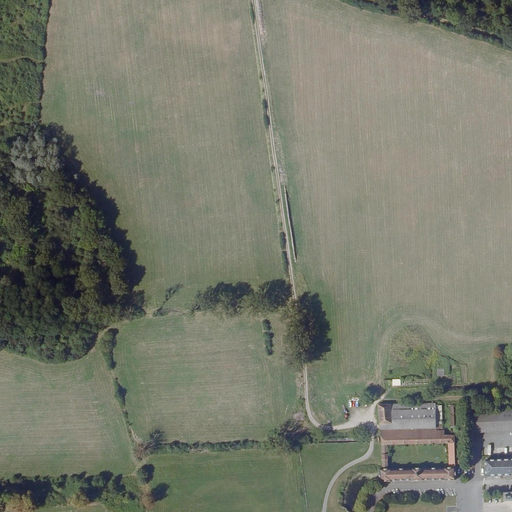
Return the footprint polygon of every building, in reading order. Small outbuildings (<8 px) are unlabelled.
[(392,424),(392,431),(436,429),(436,403),(391,404),(392,424)] [(391,404),(378,405),(379,424),(392,424),(391,404)] [(511,411),(472,413),(473,418),(468,418),(468,428),(473,428),(473,433),(511,431),(511,411)] [(381,445),(383,469),(388,469),(387,445),(437,444),(437,454),(448,454),(449,468),(456,467),(456,465),(459,464),(459,460),(456,460),(455,432),(451,432),(451,435),(444,435),(444,430),(436,431),(436,429),(392,431),(380,431),(380,436),(381,445)] [(511,459),(485,460),(486,476),(511,474),(511,459)] [(392,481),(412,480),(412,481),(424,480),(444,480),(456,480),(456,467),(449,468),(443,468),(424,469),(424,468),(411,468),(411,469),(392,469),(388,469),(383,469),(380,469),(380,481),(392,481)]
